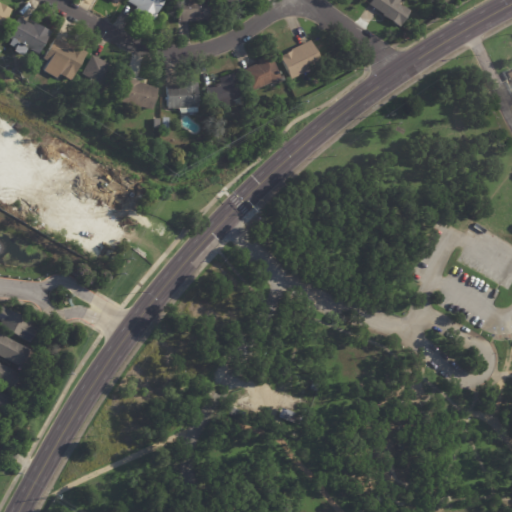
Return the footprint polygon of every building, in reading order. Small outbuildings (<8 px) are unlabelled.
[(157,0),(147,18),(129,8),(131,5),(122,0),(157,0)] [(204,18),(188,20),(188,21),(176,23),(174,0),(203,0),(205,18),(204,18)] [(385,18),(380,15),(381,14),(367,4),(369,0),(398,0),(396,3),(401,7),(402,6),(408,10),(397,27),(385,18)] [(0,4),(9,10),(0,26),(0,4)] [(18,18),(30,25),(32,22),(48,32),(36,53),(26,47),(21,56),(11,51),(12,48),(7,45),(9,40),(4,38),(16,17),(18,18)] [(54,39),(63,44),(64,42),(70,46),(71,45),(84,53),(69,80),(57,74),(54,78),(36,68),(52,38),(54,39)] [(277,57),(308,40),(320,62),(289,79),(277,57)] [(280,82),(278,78),(248,92),(239,71),(256,63),(255,60),(269,54),(279,76),(283,74),(286,80),(280,82)] [(92,57),(111,66),(102,85),(94,81),(90,89),(84,85),(88,78),(80,74),(89,55),(92,57)] [(206,87),(219,83),(217,78),(232,73),(240,95),(229,99),(231,106),(218,110),(216,103),(209,106),(203,88),(206,87)] [(127,79),(138,81),(138,83),(147,85),(146,86),(156,88),(151,111),(118,103),(124,78),(127,79)] [(194,107),(187,107),(187,108),(165,109),(165,86),(179,86),(179,83),(195,83),(195,107),(194,107)] [(246,104),(249,110),(244,112),(241,106),(246,104)] [(0,307),(0,327),(27,341),(35,325),(0,307)] [(27,349),(0,335),(0,357),(19,366),(27,349)] [(268,359),(267,361),(262,358),(264,353),(270,355),(268,359)] [(288,391),(287,393),(269,386),(277,361),(296,368),(288,391)] [(0,385),(12,391),(19,374),(0,365),(0,385)] [(302,379),(309,381),(306,391),(299,388),(302,379)] [(241,411),(242,411),(240,418),(225,412),(227,405),(241,411)] [(291,411),(296,413),(293,422),(277,417),(280,407),(291,411)]
